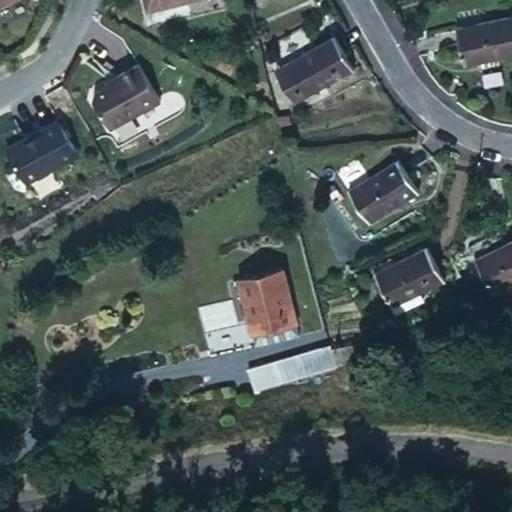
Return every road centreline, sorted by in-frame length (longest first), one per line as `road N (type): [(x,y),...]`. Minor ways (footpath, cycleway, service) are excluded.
road 1 (tertiary): [(0,510),(245,452),(378,442),(511,458)]
road 2 (residential): [(511,144),(456,129),(415,94),(360,0)]
road 3 (residential): [(85,0),(48,72),(0,99)]
